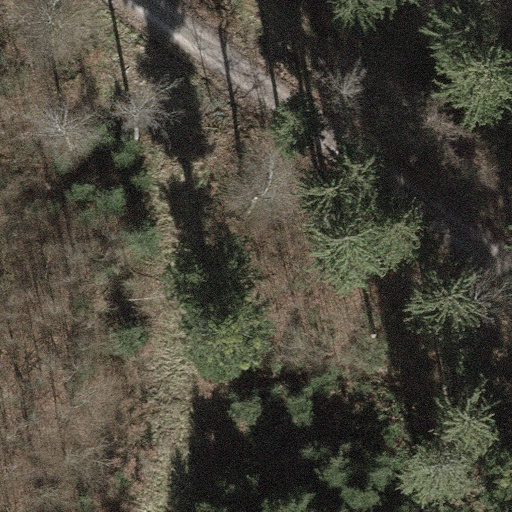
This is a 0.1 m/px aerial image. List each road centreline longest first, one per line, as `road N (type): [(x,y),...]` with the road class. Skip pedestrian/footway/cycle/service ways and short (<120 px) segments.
road 1 (track): [(511,272),(140,0)]
road 2 (unknown): [(244,0),(511,194)]
